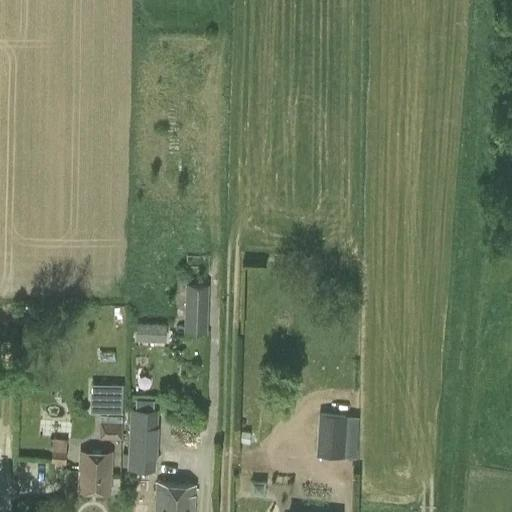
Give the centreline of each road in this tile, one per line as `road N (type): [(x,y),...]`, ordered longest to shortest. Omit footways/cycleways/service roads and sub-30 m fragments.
road 1 (track): [(224,511),(233,254)]
road 2 (track): [(1,511),(9,287)]
